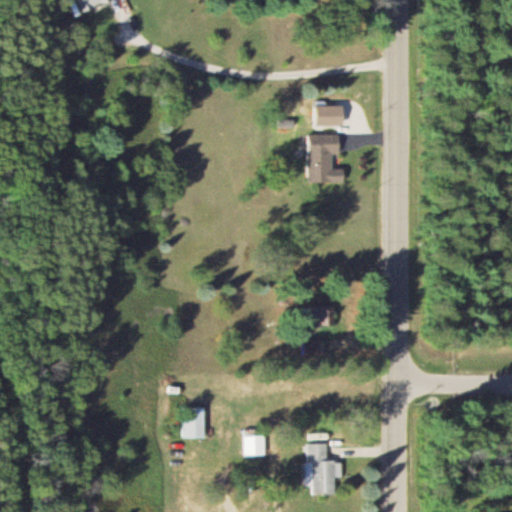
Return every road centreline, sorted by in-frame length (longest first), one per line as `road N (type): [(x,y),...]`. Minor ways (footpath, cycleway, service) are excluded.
road 1 (residential): [(72,511),(71,415),(136,191),(133,0)]
road 2 (residential): [(394,511),(394,0)]
